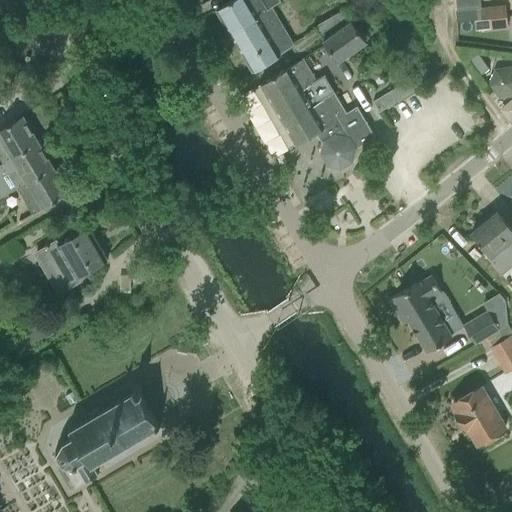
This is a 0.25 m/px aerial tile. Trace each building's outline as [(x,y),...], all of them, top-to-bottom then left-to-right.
[(230,32),(272,7),(272,6),(280,1),(279,0),(232,0),(217,9),(230,32)] [(506,5),(488,7),(489,18),(507,16),(506,5)] [(230,32),(253,70),(295,45),(272,7),(230,32)] [(474,20),(489,18),(488,7),(456,10),(457,21),(466,20),(474,20)] [(315,26),(324,39),(351,20),(344,10),(315,26)] [(475,30),(491,28),(508,27),(507,16),(489,18),(474,20),(475,30)] [(366,41),(354,25),(351,20),(324,39),(323,40),(338,61),(366,41)] [(489,68),(478,54),(470,60),(481,75),(489,68)] [(324,75),(315,80),(302,58),(261,84),(296,144),(316,132),(324,144),(321,153),(328,164),(341,168),(352,161),(355,149),(375,137),(357,106),(346,112),(324,75)] [(511,69),(511,68),(496,70),(491,85),(500,96),(511,94),(511,69)] [(372,96),(377,109),(414,93),(409,81),(372,96)] [(25,119),(22,114),(0,127),(0,157),(3,162),(10,158),(10,157),(38,140),(33,133),(36,132),(28,118),(25,119)] [(18,188),(53,166),(48,158),(51,157),(43,143),(40,144),(38,140),(10,157),(10,158),(3,162),(18,188)] [(42,209),(69,193),(63,184),(66,182),(58,168),(55,170),(53,166),(18,188),(33,214),(42,208),(42,209)] [(501,275),(511,266),(511,229),(497,212),(472,232),(479,241),(478,242),(479,244),(480,243),(489,253),(485,256),(501,275)] [(77,277),(108,259),(88,226),(58,244),(56,240),(49,244),(48,242),(45,244),(46,246),(37,251),(53,279),(51,280),(58,293),(79,280),(77,277)] [(0,255),(3,259),(21,248),(16,239),(0,248),(0,255)] [(408,320),(426,351),(452,336),(429,298),(441,291),(432,275),(420,282),(419,281),(388,299),(390,302),(391,302),(390,300),(399,294),(413,316),(408,320)] [(488,311),(465,325),(476,344),(487,337),(499,329),(504,326),(508,324),(506,300),(499,293),(483,303),(488,311)] [(499,329),(487,337),(493,345),(490,346),(506,372),(511,368),(511,334),(504,338),(499,329)] [(0,363),(20,353),(14,341),(0,348),(0,363)] [(97,475),(98,474),(98,473),(97,473),(94,466),(95,466),(93,464),(108,455),(109,458),(111,456),(110,454),(111,453),(114,457),(124,450),(122,447),(124,446),(125,448),(128,446),(126,444),(140,436),(142,438),(144,437),(143,435),(157,426),(158,429),(160,427),(159,425),(161,424),(160,421),(157,422),(152,413),(152,412),(152,410),(151,411),(151,410),(151,411),(146,404),(147,403),(146,402),(146,401),(145,402),(140,394),(141,393),(142,392),(142,391),(142,390),(141,389),(141,388),(140,387),(139,386),(138,386),(137,386),(136,386),(134,387),(133,388),(133,389),(133,390),(133,392),(121,398),(120,396),(117,398),(119,400),(105,408),(103,406),(101,407),(103,409),(101,410),(99,407),(88,413),(90,417),(88,418),(87,416),(85,417),(86,419),(72,428),(71,425),(68,427),(70,429),(67,430),(69,433),(71,432),(74,436),(65,441),(63,439),(61,440),(62,443),(57,452),(55,452),(55,455),(58,455),(63,464),(61,466),(62,467),(64,467),(76,487),(77,487),(77,486),(85,481),(86,482),(87,481),(97,475)] [(468,428),(478,444),(505,428),(481,387),(453,402),(459,412),(456,414),(466,429),(468,428)] [(72,392),(65,396),(70,405),(77,400),(72,392)]
